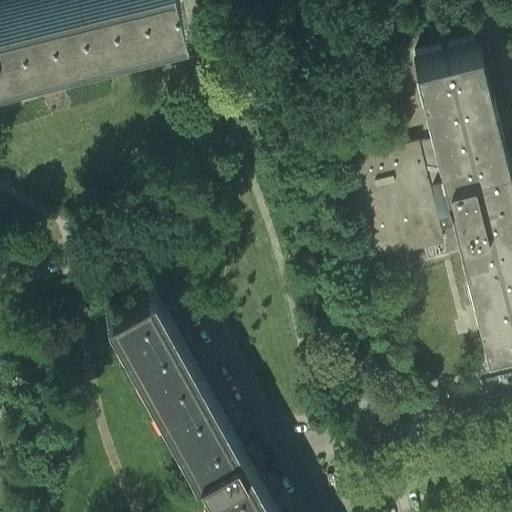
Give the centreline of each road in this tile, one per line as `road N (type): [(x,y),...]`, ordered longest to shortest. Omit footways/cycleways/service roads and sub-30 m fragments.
road 1 (residential): [(511,381),(273,440),(144,233),(0,269)]
road 2 (residential): [(511,4),(398,28),(420,122),(386,131)]
